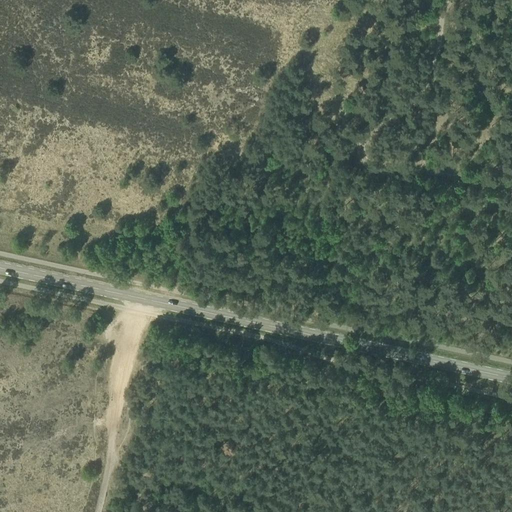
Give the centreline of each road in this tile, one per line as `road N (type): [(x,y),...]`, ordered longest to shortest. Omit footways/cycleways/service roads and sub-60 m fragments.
road 1 (secondary): [(511,379),(0,268)]
road 2 (track): [(464,0),(445,58),(353,155),(511,186)]
road 3 (track): [(140,311),(105,461)]
